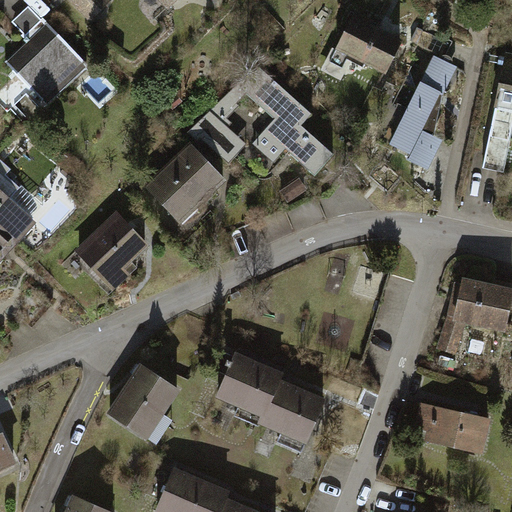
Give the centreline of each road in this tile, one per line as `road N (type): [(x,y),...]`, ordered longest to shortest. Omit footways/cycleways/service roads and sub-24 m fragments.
road 1 (residential): [(440,231),(324,230),(116,338)]
road 2 (residential): [(440,231),(346,511)]
road 3 (residential): [(46,511),(116,338)]
road 4 (residential): [(116,338),(0,385)]
